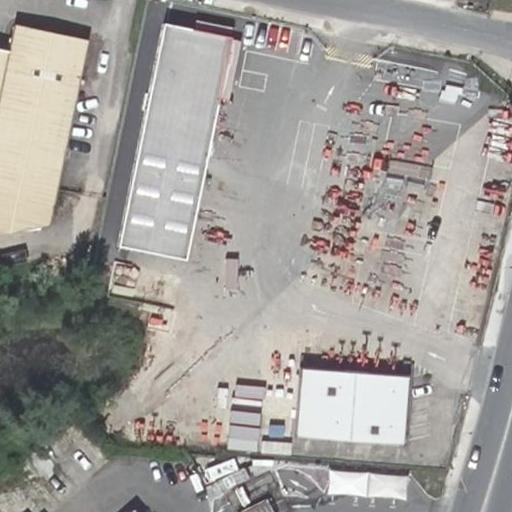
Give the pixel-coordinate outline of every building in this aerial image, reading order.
[(235,23),(197,16),(195,26),(233,33),(235,23)] [(162,25),(117,249),(186,263),(232,39),(162,25)] [(0,202),(53,213),(88,41),(14,26),(8,53),(0,51),(0,202)] [(243,37),(232,35),(232,39),(220,94),(231,96),(243,37)] [(0,233),(50,229),(53,213),(0,202),(0,233)] [(414,376),(302,368),(297,438),(409,447),(414,376)] [(334,468),(332,489),(410,495),(411,473),(334,468)] [(259,481),(254,470),(226,484),(231,495),(259,481)] [(281,511),(276,502),(255,511),(281,511)]
